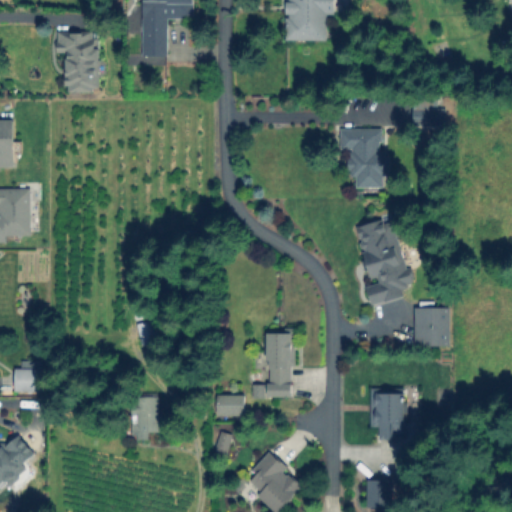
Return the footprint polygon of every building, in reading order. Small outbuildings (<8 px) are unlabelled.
[(195,0),(195,19),(168,19),(168,57),(143,57),(143,0),(195,0)] [(336,0),(336,14),(329,14),(328,42),(289,41),(289,0),(336,0)] [(99,43),(98,91),(68,91),(68,49),(61,49),(61,32),(88,32),(88,43),(99,43)] [(432,108),(432,124),(416,124),(416,107),(432,108)] [(12,118),(0,118),(0,166),(12,166),(12,118)] [(388,154),(388,186),(383,185),(383,189),(354,189),(355,168),(350,168),(350,151),(342,151),(342,131),(382,131),(382,154),(388,154)] [(0,159),(19,159),(18,206),(0,206),(0,159)] [(0,219),(8,219),(8,242),(0,242),(0,219)] [(404,294),(375,306),(368,288),(378,284),(362,241),(377,235),(374,229),(392,222),(416,285),(403,290),(404,294)] [(453,311),(453,345),(417,345),(417,310),(453,311)] [(296,363),(296,372),(291,372),(291,398),(270,398),(270,363),(267,363),(267,333),(297,334),(296,363)] [(43,370),(42,393),(17,391),(19,369),(43,370)] [(266,388),(266,397),(255,397),(256,388),(266,388)] [(408,404),(408,424),(403,423),(403,439),(379,439),(379,427),(373,427),(374,389),(404,390),(404,404),(408,404)] [(243,415),(243,394),(215,394),(215,415),(243,415)] [(158,395),(138,395),(138,409),(131,409),(131,437),(147,437),(147,432),(158,432),(158,395)] [(22,435),(36,453),(24,462),(29,468),(1,492),(0,490),(0,444),(5,440),(9,445),(22,435)] [(233,439),(228,452),(218,448),(222,435),(233,439)] [(303,486),(279,511),(249,484),(258,474),(255,471),(270,453),(288,470),(287,471),(303,486)] [(394,480),(393,507),(368,507),(368,479),(394,480)]
